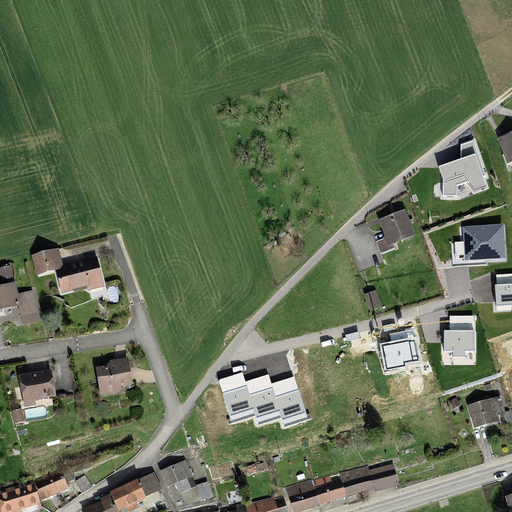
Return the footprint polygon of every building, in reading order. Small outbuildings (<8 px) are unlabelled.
[(511,136),(498,141),(504,163),(511,161),(511,136)] [(404,213),(377,223),(386,247),(413,238),(404,213)] [(462,227),(462,240),(451,240),(452,262),(505,260),(504,225),(462,227)] [(56,252),(32,258),(37,277),(55,272),(60,294),(85,287),(87,292),(101,289),(94,260),(60,268),(56,252)] [(511,304),(511,274),(498,276),(498,285),(495,285),(497,305),(511,304)] [(13,287),(0,289),(0,310),(18,306),(20,317),(35,314),(30,295),(15,298),(13,287)] [(376,290),(364,294),(370,311),(382,307),(376,290)] [(449,328),(441,328),(441,354),(451,354),(451,359),(467,359),(467,353),(476,353),(476,328),(474,328),(474,316),(449,316),(449,328)] [(105,369),(96,370),(99,395),(131,392),(127,362),(111,363),(105,369)] [(306,413),(294,376),(271,383),(268,374),(245,381),(242,372),(218,379),(230,415),(253,408),(256,417),(279,410),(282,420),(306,413)] [(48,374),(19,379),(23,406),(35,404),(34,400),(52,397),(48,374)] [(495,402),(468,408),(474,432),(501,425),(499,416),(503,415),(500,405),(496,406),(495,402)] [(183,463),(159,473),(165,488),(189,478),(183,463)] [(390,467),(366,474),(371,491),(372,493),(396,486),(390,467)] [(340,483),(345,498),(371,491),(366,474),(365,470),(338,478),(340,483)] [(59,473),(33,483),(40,501),(66,491),(59,473)] [(136,483),(144,501),(159,494),(151,476),(136,483)] [(309,482),(285,489),(291,511),(298,511),(316,507),(312,492),(309,482)] [(136,483),(109,495),(116,511),(119,511),(144,501),(136,483)] [(340,483),(312,492),(316,507),(345,498),(340,483)] [(31,485),(0,494),(0,506),(1,511),(15,511),(20,511),(31,511),(38,510),(31,485)] [(195,487),(198,502),(210,499),(207,485),(195,487)] [(116,511),(109,495),(98,500),(100,504),(81,511),(116,511)] [(273,511),(271,501),(246,507),(247,511),(273,511)]
